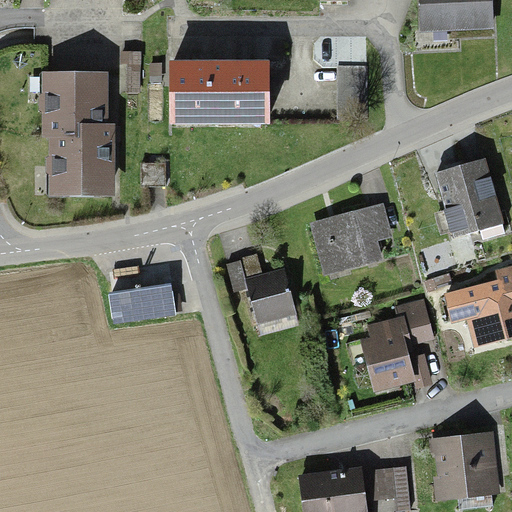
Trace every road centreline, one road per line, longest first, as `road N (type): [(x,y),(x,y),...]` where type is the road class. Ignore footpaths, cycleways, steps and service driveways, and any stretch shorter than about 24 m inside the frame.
road 1 (unclassified): [(183,225),(511,94)]
road 2 (residential): [(255,459),(511,395)]
road 3 (residential): [(255,459),(183,225)]
road 4 (unclassified): [(3,255),(183,225)]
